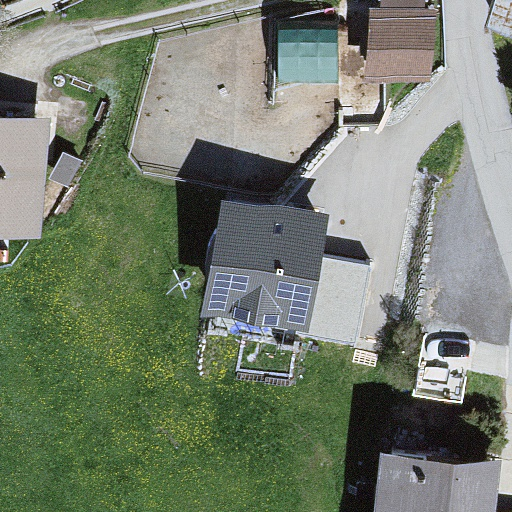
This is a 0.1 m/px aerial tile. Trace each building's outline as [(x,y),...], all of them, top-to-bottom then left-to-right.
[(511,0),(506,0),(499,28),(511,31),(511,0)] [(444,13),(377,7),(370,82),(438,88),(444,13)] [(56,115),(0,112),(0,232),(50,235),(56,115)] [(324,224),(225,206),(205,320),(304,337),(324,224)] [(508,511),(511,472),(511,463),(391,454),(386,511),(508,511)]
